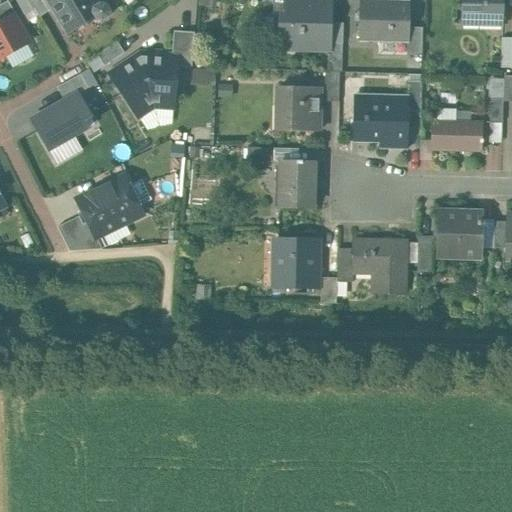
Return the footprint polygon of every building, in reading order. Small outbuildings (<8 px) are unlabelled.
[(48,0),(69,42),(106,24),(93,0),(48,0)] [(330,1),(310,0),(284,0),(283,49),(327,50),(328,50),(328,44),(329,24),(330,1)] [(409,1),(359,0),(358,41),(406,42),(408,42),(408,27),(409,1)] [(501,0),(460,0),(460,25),(501,26),(501,0)] [(0,10),(0,25),(13,19),(8,7),(0,10)] [(0,65),(29,51),(13,19),(0,25),(0,65)] [(329,24),(328,44),(342,44),(342,24),(329,24)] [(422,28),(408,27),(408,42),(406,42),(406,55),(422,56),(422,28)] [(511,38),(501,38),(500,68),(511,68),(511,38)] [(327,72),(339,72),(341,72),(342,44),(328,44),(328,50),(327,50),(327,72)] [(96,60),(104,71),(122,58),(115,47),(96,60)] [(140,124),(155,114),(178,115),(181,54),(143,52),(108,77),(140,124)] [(63,97),(96,81),(91,70),(58,85),(63,97)] [(327,72),(325,72),(324,102),(338,102),(339,72),(327,72)] [(511,76),(503,76),(503,98),(503,102),(511,102),(511,76)] [(421,82),(408,82),(408,97),(409,97),(408,111),(420,111),(421,82)] [(319,87),(278,87),(278,131),(318,132),(319,87)] [(408,97),(363,96),(362,120),(352,120),(352,141),(379,142),(379,148),(407,149),(408,111),(409,97),(408,97)] [(503,98),(489,97),(489,123),(502,123),(503,102),(503,98)] [(91,125),(77,99),(28,125),(49,163),(88,143),(81,130),(91,125)] [(481,123),(455,122),(456,113),(454,111),(439,110),(437,113),(437,121),(432,121),(431,150),(480,152),(481,143),(482,143),(483,140),(481,140),(481,123)] [(273,149),(247,148),(247,162),(273,163),(273,149)] [(298,162),(280,162),(280,208),(313,209),(314,162),(302,162),(302,161),(298,161),(298,162)] [(81,219),(95,246),(145,221),(125,182),(75,207),(81,219)] [(0,221),(10,217),(0,193),(0,221)] [(481,214),(437,212),(436,257),(479,258),(481,214)] [(74,257),(95,246),(81,219),(60,230),(74,257)] [(506,223),(494,222),(493,248),(505,249),(506,223)] [(316,240),(275,239),(274,288),(315,289),(316,240)] [(405,243),(353,241),(352,249),(352,274),(372,274),(371,294),(403,295),(405,243)] [(432,242),(417,242),(417,272),(432,272),(432,242)] [(352,249),(337,249),(336,278),(336,282),(352,282),(352,274),(352,249)] [(336,278),(320,277),(319,304),(336,304),(336,282),(336,278)]
